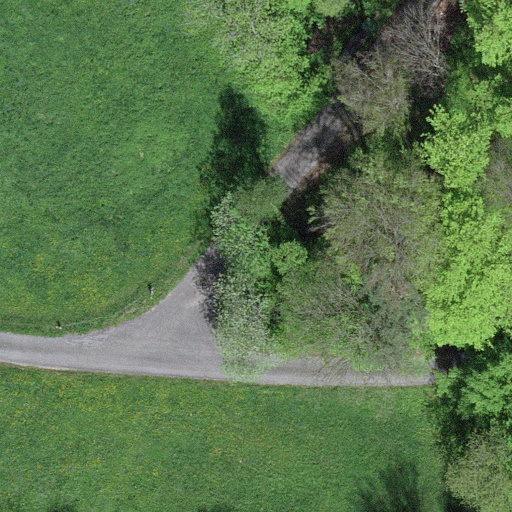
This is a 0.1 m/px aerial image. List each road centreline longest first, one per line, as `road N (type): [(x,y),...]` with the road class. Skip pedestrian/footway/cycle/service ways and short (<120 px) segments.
road 1 (track): [(511,348),(409,360),(0,341)]
road 2 (track): [(441,0),(151,346)]
